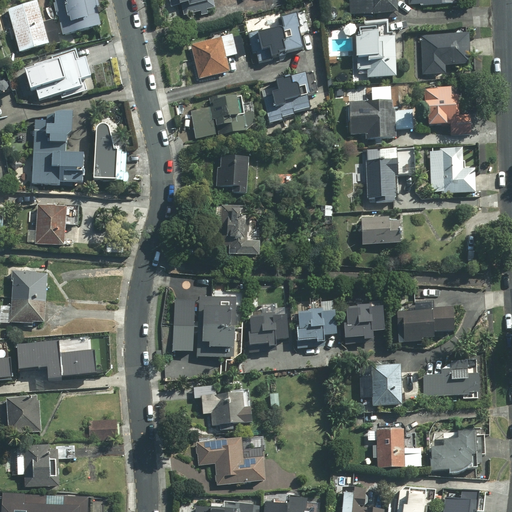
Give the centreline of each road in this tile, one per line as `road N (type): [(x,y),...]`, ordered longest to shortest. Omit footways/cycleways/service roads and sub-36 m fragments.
road 1 (residential): [(148,511),(137,325),(163,177),(125,0)]
road 2 (residential): [(506,0),(511,133)]
